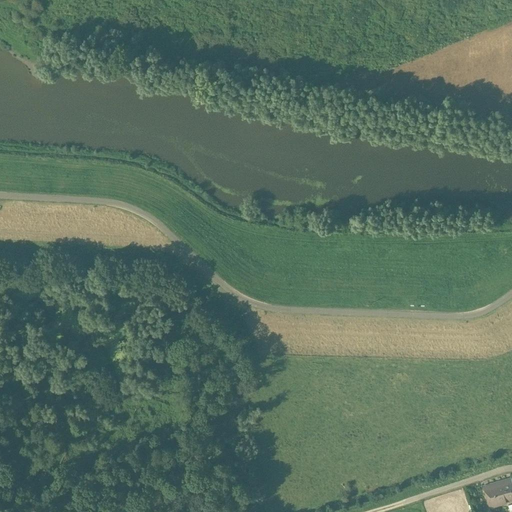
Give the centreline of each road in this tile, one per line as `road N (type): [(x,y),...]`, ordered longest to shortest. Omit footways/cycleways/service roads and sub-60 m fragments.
road 1 (unclassified): [(511,293),(462,316),(275,308),(224,286),(129,207),(0,195)]
road 2 (unclassified): [(511,468),(370,511)]
